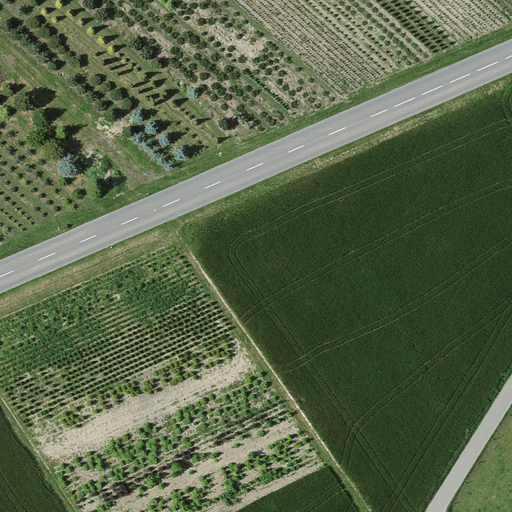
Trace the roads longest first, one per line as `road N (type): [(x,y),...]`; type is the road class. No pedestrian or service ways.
road 1 (primary): [(0,277),(511,56)]
road 2 (unclassified): [(434,511),(511,385)]
